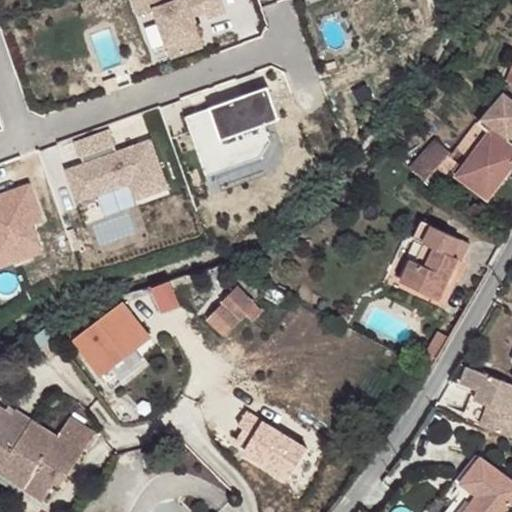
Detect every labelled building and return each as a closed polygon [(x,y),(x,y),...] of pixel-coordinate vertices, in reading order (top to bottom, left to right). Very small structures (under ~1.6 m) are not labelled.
[(134,0),(139,12),(155,7),(172,57),(203,46),(192,15),(190,8),(205,3),(207,10),(209,16),(226,11),(222,0),(134,0)] [(205,3),(190,8),(192,15),(207,10),(205,3)] [(268,87),(196,113),(217,174),(261,158),(271,142),(265,125),(280,119),(268,87)] [(461,176),(491,199),(511,169),(511,141),(510,140),(511,137),(511,95),(506,91),(484,119),(478,119),(458,146),(474,159),(461,176)] [(217,174),(196,113),(186,117),(207,177),(217,174)] [(109,129),(76,141),(84,164),(67,171),(78,202),(131,183),(137,199),(167,188),(150,141),(117,153),(109,129)] [(412,166),(425,178),(450,152),(436,139),(412,166)] [(425,178),(442,193),(462,164),(450,152),(425,178)] [(0,247),(8,250),(12,262),(40,252),(31,226),(42,222),(30,186),(0,195),(0,247)] [(426,249),(435,230),(425,226),(417,243),(426,249)] [(463,243),(435,230),(426,249),(419,267),(414,264),(404,287),(442,305),(461,264),(456,260),(463,243)] [(473,248),(463,243),(456,260),(461,264),(465,266),(473,248)] [(0,247),(0,266),(12,262),(8,250),(0,247)] [(182,307),(171,281),(153,289),(164,313),(182,307)] [(247,312),(255,303),(240,288),(224,304),(240,319),(247,312)] [(265,311),(257,303),(255,303),(247,312),(255,321),(265,311)] [(240,319),(224,304),(209,319),(224,333),(240,319)] [(77,332),(72,336),(100,374),(148,340),(124,307),(81,337),(77,332)] [(442,335),(425,366),(436,371),(453,342),(442,335)] [(470,417),(511,432),(511,379),(471,364),(464,381),(482,387),(470,417)] [(13,419),(17,413),(12,409),(7,416),(13,419)] [(0,475),(33,424),(17,413),(13,419),(7,416),(0,410),(0,475)] [(33,424),(0,475),(0,476),(43,505),(55,486),(62,491),(97,438),(72,421),(59,441),(33,424)] [(509,511),(511,509),(511,471),(488,454),(469,479),(485,492),(489,495),(485,500),(482,497),(469,511),(509,511)]
